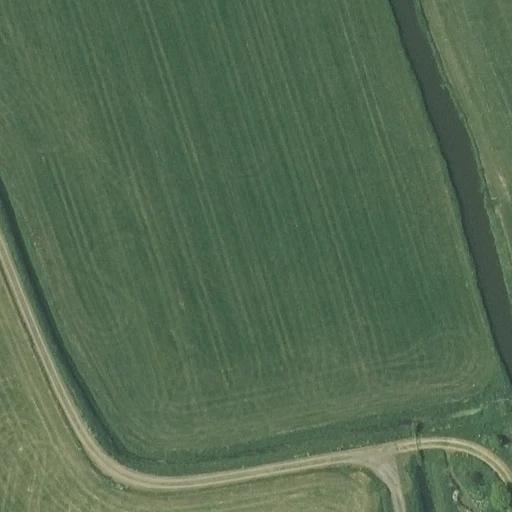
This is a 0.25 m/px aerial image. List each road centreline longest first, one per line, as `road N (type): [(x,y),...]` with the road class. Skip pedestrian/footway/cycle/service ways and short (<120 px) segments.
road 1 (track): [(0,250),(62,402),(110,467),(145,482),(177,483),(371,457),(398,511)]
road 2 (track): [(371,457),(414,443),(449,443),(474,451),(511,492)]
